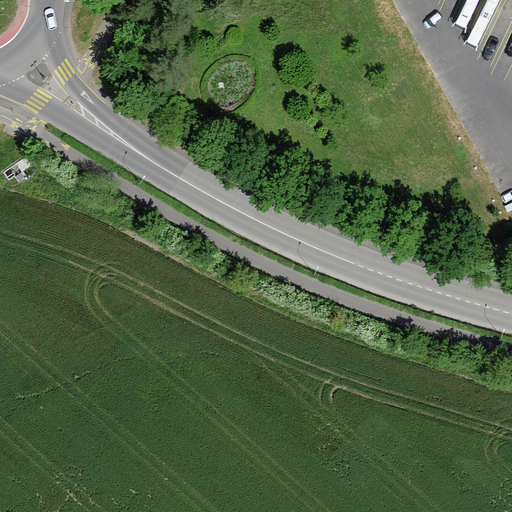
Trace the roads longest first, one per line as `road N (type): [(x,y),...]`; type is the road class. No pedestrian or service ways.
road 1 (tertiary): [(511,313),(303,241),(118,137)]
road 2 (tertiary): [(118,137),(74,85),(43,27)]
road 3 (tertiary): [(0,77),(118,137)]
